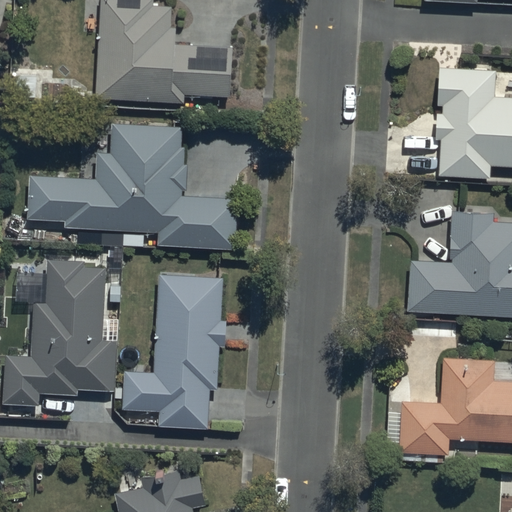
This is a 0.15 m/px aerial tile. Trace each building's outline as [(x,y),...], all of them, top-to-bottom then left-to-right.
[(153,0),(101,0),(97,98),(185,102),(186,96),(230,98),(233,48),(178,45),(178,28),(171,28),(172,8),(154,7),(153,0)] [(496,70),(440,68),(438,107),(444,107),(443,113),(436,113),(435,139),(442,139),(441,176),(493,179),(493,168),(511,169),(511,96),(495,96),(496,70)] [(96,178),(30,176),(29,217),(65,218),(65,226),(159,230),(158,245),(238,248),(240,200),(182,198),(183,190),(187,190),(188,164),(184,164),(185,150),(182,149),(183,127),(113,124),(111,151),(97,150),(96,178)] [(495,215),(452,213),(451,259),(410,258),(408,313),(511,315),(511,222),(494,222),(495,215)] [(31,357),(5,356),(4,404),(38,405),(39,394),(78,395),(78,389),(117,390),(119,339),(105,339),(107,267),(85,266),(85,261),(49,260),(48,303),(32,302),(31,357)] [(130,371),(125,370),(123,409),(159,411),(158,426),(208,428),(210,390),(218,390),(221,346),(227,346),(228,320),(222,320),(224,277),(161,273),(156,372),(143,371),(143,364),(130,364),(130,371)] [(442,403),(402,402),(401,453),(449,454),(449,440),(511,441),(511,384),(495,384),(496,360),(444,359),(442,403)] [(118,511),(194,511),(194,508),(207,506),(201,476),(181,480),(179,469),(142,477),(144,487),(115,493),(118,511)]
